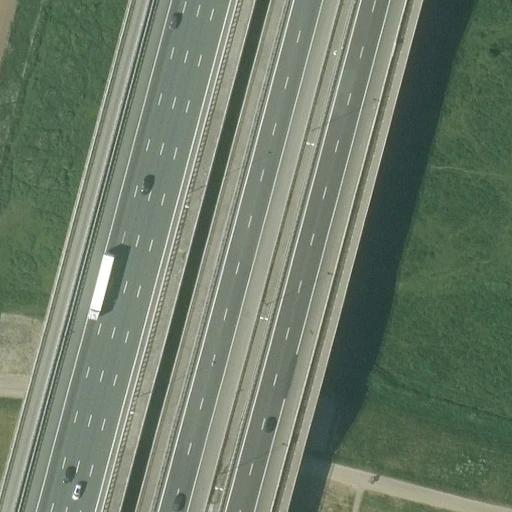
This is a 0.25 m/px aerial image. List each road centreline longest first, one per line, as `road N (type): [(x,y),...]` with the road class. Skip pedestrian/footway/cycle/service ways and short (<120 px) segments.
road 1 (motorway): [(238,511),(374,0)]
road 2 (motorway): [(172,511),(307,0)]
road 3 (motorway): [(200,0),(65,511)]
road 4 (unclassified): [(139,0),(5,511)]
road 5 (unclassified): [(490,511),(0,389)]
